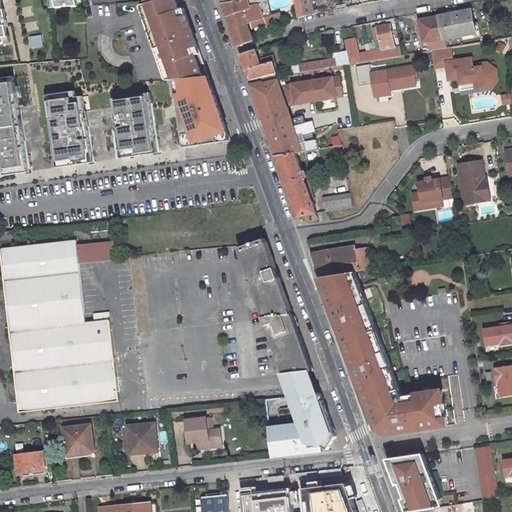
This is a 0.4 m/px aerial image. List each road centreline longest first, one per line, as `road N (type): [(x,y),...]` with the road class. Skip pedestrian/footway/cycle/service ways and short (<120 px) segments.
road 1 (residential): [(79,487),(368,454)]
road 2 (residential): [(288,236),(363,218),(416,147),(511,125)]
road 3 (tertiary): [(288,236),(368,454)]
road 4 (residential): [(439,0),(221,57)]
road 5 (tertiary): [(221,57),(288,236)]
road 6 (unknown): [(151,397),(338,371)]
road 7 (unknown): [(151,397),(24,419),(9,417),(0,390)]
road 8 (unclassified): [(368,454),(511,427)]
road 9 (unknown): [(150,266),(151,397)]
